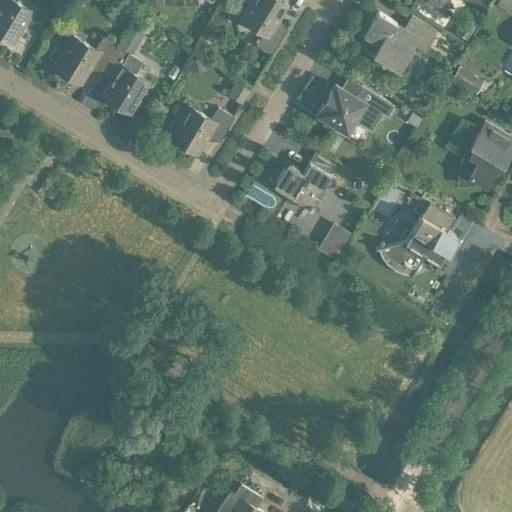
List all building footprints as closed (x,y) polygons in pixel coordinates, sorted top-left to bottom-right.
[(0,0),(0,33),(14,42),(34,10),(17,0),(0,0)] [(287,30),(277,23),(289,3),(282,0),(248,0),(251,1),(240,18),(264,32),(257,44),(272,53),(287,30)] [(427,0),(441,9),(446,0),(427,0)] [(372,53),(399,69),(415,43),(424,49),(437,29),(412,14),(404,26),(379,10),(364,34),(378,43),(372,53)] [(462,20),(455,31),(467,39),(475,28),(481,18),(468,11),(462,20)] [(132,23),(126,33),(140,41),(145,32),(132,23)] [(56,46),(50,56),(56,60),(53,66),(82,83),(94,63),(104,69),(118,45),(103,36),(96,48),(72,33),(62,50),(56,46)] [(203,38),(197,48),(207,54),(213,44),(203,38)] [(114,75),(102,95),(131,113),(150,80),(136,72),(144,60),(128,52),(118,45),(104,69),(114,75)] [(188,60),(191,73),(207,69),(204,56),(188,60)] [(483,79),(459,65),(452,77),(476,92),(483,79)] [(252,87),(237,78),(227,93),(242,103),(252,87)] [(456,85),(448,81),(444,88),(442,91),(450,95),(454,94),(458,87),(456,85)] [(395,103),(362,83),(355,94),(335,82),(317,113),(331,121),(329,125),(345,135),(355,119),(372,130),(382,112),(388,115),(395,103)] [(429,103),(416,106),(418,111),(425,115),(430,107),(429,103)] [(198,153),(210,134),(220,140),(235,116),(219,106),(211,118),(189,104),(182,115),(177,112),(164,133),(198,153)] [(413,110),(407,120),(417,126),(423,116),(413,110)] [(511,135),(490,122),(482,134),(478,131),(471,144),(475,146),(471,154),(466,151),(465,154),(464,156),(462,159),(461,161),(461,164),(460,167),(460,169),(461,170),(486,185),(500,161),(503,163),(511,151),(508,149),(511,141),(511,135)] [(330,172),(336,163),(315,150),(303,170),(288,160),(273,184),(294,197),(292,200),(296,203),(301,204),(306,204),(311,207),(314,202),(318,200),(322,196),(324,192),(328,187),(337,185),(335,175),(330,172)] [(458,210),(425,190),(413,210),(421,215),(406,239),(375,247),(376,248),(378,248),(382,256),(387,263),(394,269),(403,273),(412,274),(412,276),(413,276),(413,273),(421,260),(436,269),(456,235),(446,229),(458,210)] [(264,511),(265,511),(256,506),(263,496),(242,482),(236,491),(231,487),(214,511),(264,511)]
